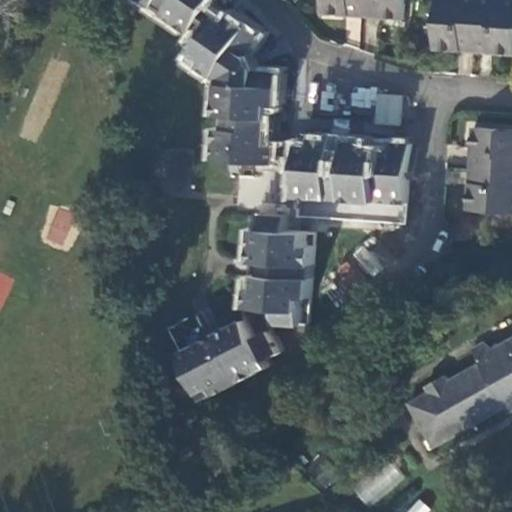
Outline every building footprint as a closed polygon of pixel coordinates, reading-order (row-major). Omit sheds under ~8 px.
[(274,164),(276,146),(269,145),(272,104),(279,104),(282,72),(256,70),(255,67),(250,57),(248,53),(261,33),(245,23),(234,16),(231,21),(209,6),(212,0),(145,0),(169,15),(195,33),(199,28),(211,35),(195,61),(215,74),(223,79),(219,118),(227,119),(226,132),(218,132),(216,159),(229,161),(238,162),(239,165),(238,175),(240,176),(242,176),(243,162),(274,164)] [(345,14),(363,15),(364,0),(323,0),(323,12),(345,14)] [(405,0),(364,0),(363,15),(384,16),(404,18),(405,0)] [(456,50),(478,52),(481,0),(437,0),(434,49),(456,50)] [(511,0),(481,0),(478,52),(494,53),(511,53),(511,0)] [(376,93),(374,123),(400,125),(402,95),(376,93)] [(511,130),(474,128),(471,166),(511,169),(511,130)] [(301,193),(348,197),(407,202),(410,163),(411,145),(394,143),(393,151),(367,149),(368,141),(349,139),(341,138),(336,138),(317,138),(316,143),(304,142),(304,148),(303,167),(301,193)] [(274,164),(303,167),(304,148),(276,146),(274,164)] [(511,169),(471,166),(468,211),(511,213),(511,169)] [(63,246),(74,213),(57,207),(46,240),(63,246)] [(307,296),(313,296),(316,246),(310,245),(311,231),(287,230),(288,215),(266,214),(265,229),(258,229),(257,258),(255,258),(254,265),(253,275),(256,275),(254,305),(282,307),(281,321),(297,323),(305,324),(307,296)] [(0,306),(13,281),(0,274),(0,306)] [(254,305),(247,313),(249,318),(259,336),(272,330),(274,333),(280,324),(281,321),(282,307),(254,305)] [(208,339),(182,353),(206,399),(273,364),(270,357),(283,351),(281,348),(274,333),(272,330),(259,336),(249,318),(223,331),(208,339)] [(205,333),(208,339),(223,331),(219,325),(214,328),(205,333)] [(511,405),(511,339),(496,348),(479,358),(481,363),(450,380),(448,376),(428,387),(431,393),(410,404),(436,449),(506,409),(511,405)] [(487,342),(474,349),(479,358),(496,348),(487,342)] [(353,489),(369,508),(404,478),(389,459),(353,489)] [(405,511),(427,511),(430,508),(417,498),(405,511)]
